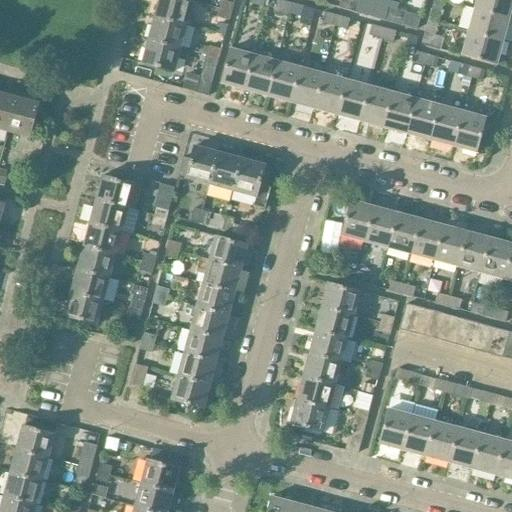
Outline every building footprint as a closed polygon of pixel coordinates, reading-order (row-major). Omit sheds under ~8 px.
[(186,26),(192,2),(184,0),(157,0),(153,17),(186,26)] [(300,18),(303,7),(279,0),(276,12),(300,18)] [(345,11),(348,0),(339,0),(337,8),(345,11)] [(354,13),(358,0),(357,0),(348,0),(345,11),(354,13)] [(508,19),(511,0),(475,0),(473,9),(508,19)] [(232,13),(234,4),(221,1),(219,9),(232,13)] [(392,23),(395,10),(387,8),(383,21),(392,23)] [(229,21),(232,13),(219,9),(216,18),(229,21)] [(435,37),(442,12),(431,9),(425,34),(435,37)] [(502,41),(508,19),(473,9),(467,32),(502,41)] [(400,25),(404,12),(395,10),(392,23),(400,25)] [(347,30),(349,19),(324,13),(321,23),(347,30)] [(180,48),(186,26),(153,17),(147,40),(180,48)] [(394,42),(396,32),(372,25),(369,36),(394,42)] [(495,65),(502,41),(467,32),(461,56),(495,65)] [(173,73),(180,48),(147,40),(141,64),(173,73)] [(209,47),(206,55),(219,59),(221,50),(209,47)] [(243,90),(253,55),(229,48),(219,83),(243,90)] [(435,70),(438,58),(415,51),(411,64),(435,70)] [(267,96),(276,61),(253,55),(243,90),(267,96)] [(209,97),(219,60),(206,56),(196,93),(209,97)] [(290,102),(299,67),(276,61),(267,96),(290,102)] [(483,82),(485,71),(462,64),(459,75),(483,82)] [(313,109),(323,74),(299,67),(290,102),(313,109)] [(336,115),(346,80),(323,74),(313,109),(336,115)] [(359,121),(369,86),(346,80),(336,115),(359,121)] [(382,127),(392,92),(369,86),(359,121),(382,127)] [(406,134),(415,99),(392,92),(382,127),(406,134)] [(0,129),(8,131),(17,99),(0,94),(0,129)] [(30,137),(39,104),(17,99),(8,131),(30,137)] [(429,140),(438,105),(415,99),(406,134),(429,140)] [(451,146),(461,111),(438,105),(429,140),(451,146)] [(476,153),(485,118),(461,111),(451,146),(476,153)] [(208,184),(217,152),(193,146),(190,159),(182,157),(177,175),(185,177),(185,178),(208,184)] [(231,191),(240,159),(217,152),(208,184),(231,191)] [(259,184),(264,165),(240,159),(231,191),(255,197),(253,205),(264,208),(269,187),(259,184)] [(135,211),(143,179),(122,173),(120,181),(102,176),(95,200),(127,209),(135,211)] [(156,207),(170,209),(173,185),(159,183),(156,207)] [(121,231),(127,209),(95,200),(89,223),(121,231)] [(364,242),(373,207),(349,200),(340,235),(364,242)] [(198,223),(201,210),(193,207),(189,220),(198,223)] [(387,248),(397,213),(373,207),(364,242),(387,248)] [(166,219),(169,211),(156,208),(154,216),(166,219)] [(206,225),(210,212),(201,210),(198,223),(206,225)] [(410,254),(420,219),(397,213),(387,248),(410,254)] [(164,228),(166,219),(154,216),(152,224),(164,228)] [(433,261),(443,226),(420,219),(410,254),(433,261)] [(114,255),(121,231),(89,223),(82,247),(114,255)] [(456,267),(466,232),(443,226),(433,261),(456,267)] [(480,273),(489,238),(466,232),(456,267),(480,273)] [(240,269),(246,245),(215,236),(208,260),(240,269)] [(503,279),(511,244),(489,238),(480,273),(503,279)] [(179,252),(181,245),(168,241),(166,249),(179,252)] [(511,281),(511,244),(503,279),(511,281)] [(108,278),(114,255),(82,247),(76,270),(108,278)] [(177,260),(179,252),(166,249),(164,257),(177,260)] [(154,265),(156,256),(143,253),(141,262),(154,265)] [(234,292),(240,269),(208,260),(200,258),(197,272),(205,274),(202,283),(234,292)] [(151,274),(154,265),(141,262),(138,271),(151,274)] [(353,282),(356,271),(343,268),(340,278),(353,282)] [(102,301),(108,278),(76,270),(70,293),(102,301)] [(366,285),(368,275),(356,271),(353,282),(366,285)] [(399,294),(402,284),(390,280),(387,291),(399,294)] [(353,315),(359,291),(327,282),(321,307),(353,315)] [(227,315),(234,292),(202,283),(196,307),(227,315)] [(134,284),(131,298),(146,300),(148,286),(134,284)] [(412,298),(415,287),(402,284),(399,294),(412,298)] [(167,299),(169,290),(156,287),(154,296),(167,299)] [(95,325),(102,301),(70,293),(63,317),(95,325)] [(446,307),(448,296),(436,293),(433,303),(446,307)] [(164,307),(167,299),(154,296),(151,304),(164,307)] [(457,310),(460,299),(448,296),(446,307),(457,310)] [(142,312),(144,303),(131,300),(128,308),(142,312)] [(411,332),(418,307),(405,303),(398,329),(411,332)] [(492,319),(495,308),(482,305),(479,316),(492,319)] [(221,339),(227,315),(196,307),(189,330),(221,339)] [(347,339),(353,315),(321,307),(314,330),(347,339)] [(422,336),(429,310),(418,307),(411,332),(422,336)] [(139,320),(142,312),(128,308),(126,316),(139,320)] [(504,323),(507,312),(495,308),(492,319),(504,323)] [(434,339),(441,313),(429,310),(422,336),(434,339)] [(445,342),(452,316),(441,313),(434,339),(445,342)] [(391,326),(393,317),(380,314),(378,322),(391,326)] [(456,345),(463,319),(452,316),(445,342),(456,345)] [(467,348),(474,322),(463,319),(456,345),(467,348)] [(389,335),(391,327),(391,326),(378,322),(376,332),(389,335)] [(479,351),(486,325),(474,322),(467,348),(479,351)] [(490,354),(497,328),(486,325),(479,351),(490,354)] [(501,357),(508,331),(497,328),(490,354),(501,357)] [(215,361),(221,339),(189,330),(183,353),(215,361)] [(340,362),(347,339),(314,330),(308,353),(340,362)] [(511,359),(511,332),(508,331),(501,357),(511,359)] [(154,345),(156,337),(144,333),(142,342),(154,345)] [(152,354),(154,345),(142,342),(139,350),(152,354)] [(208,385),(215,361),(183,353),(177,377),(208,385)] [(334,385),(340,362),(308,353),(301,377),(334,385)] [(379,372),(381,364),(368,360),(366,368),(379,372)] [(141,393),(147,369),(135,365),(128,390),(141,393)] [(376,381),(379,372),(366,368),(363,378),(376,381)] [(405,382),(408,372),(396,368),(393,379),(405,382)] [(419,386),(422,375),(408,372),(405,382),(419,386)] [(202,409),(208,385),(177,377),(170,400),(202,409)] [(328,408),(334,385),(301,377),(295,400),(328,408)] [(445,393),(448,382),(435,379),(432,389),(445,393)] [(469,399),(471,389),(458,385),(456,396),(469,399)] [(491,405),(494,395),(481,391),(478,402),(491,405)] [(511,410),(511,399),(504,398),(502,408),(511,410)] [(321,433),(328,408),(295,400),(289,424),(321,433)] [(366,419),(368,410),(356,407),(353,415),(366,419)] [(401,450),(410,415),(386,408),(377,444),(401,450)] [(357,453),(366,419),(353,415),(344,450),(357,453)] [(425,456),(434,421),(410,415),(401,450),(425,456)] [(51,433),(54,422),(38,418),(35,429),(51,433)] [(447,463),(457,427),(434,421),(425,456),(447,463)] [(48,458),(54,434),(22,425),(15,449),(48,458)] [(471,469),(480,434),(457,427),(447,463),(471,469)] [(494,475),(503,440),(480,434),(471,469),(494,475)] [(511,480),(511,442),(503,440),(494,475),(511,480)] [(91,469),(97,447),(84,443),(78,466),(91,469)] [(41,481),(48,458),(15,449),(9,473),(41,481)] [(172,491),(178,468),(146,459),(140,483),(172,491)] [(110,475),(112,465),(100,462),(97,471),(110,475)] [(88,479),(91,469),(78,466),(75,476),(88,479)] [(107,484),(110,475),(97,471),(94,481),(107,484)] [(35,504),(41,481),(9,473),(3,496),(35,504)] [(154,511),(166,511),(172,491),(140,483),(133,506),(154,511)] [(0,511),(33,511),(35,504),(3,496),(0,504),(0,511)] [(291,511),(293,503),(270,497),(265,511),(291,511)] [(315,511),(316,510),(293,503),(291,511),(315,511)]
